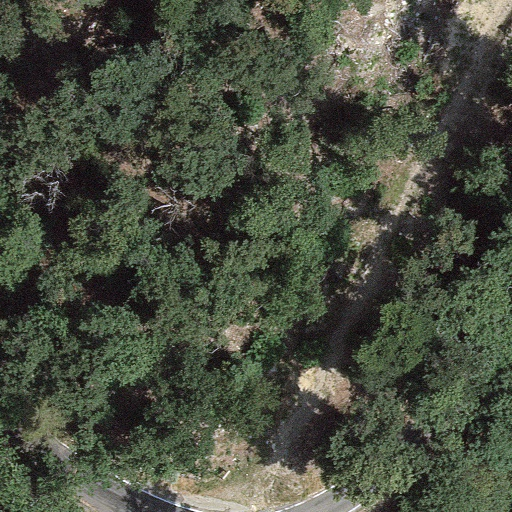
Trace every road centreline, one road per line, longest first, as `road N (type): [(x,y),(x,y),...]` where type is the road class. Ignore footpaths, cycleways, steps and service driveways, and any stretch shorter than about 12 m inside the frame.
road 1 (unclassified): [(511,362),(317,511)]
road 2 (unclassified): [(132,511),(50,463),(0,407)]
